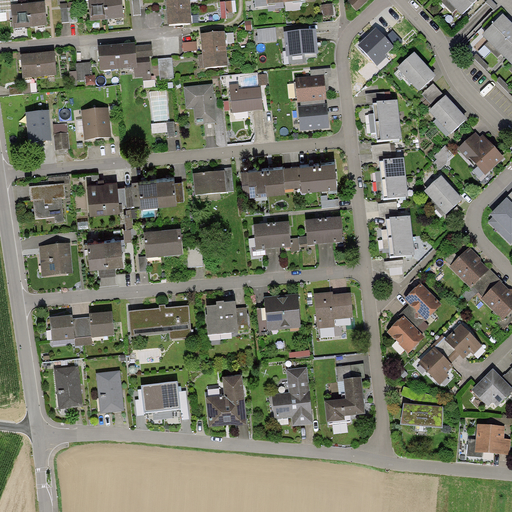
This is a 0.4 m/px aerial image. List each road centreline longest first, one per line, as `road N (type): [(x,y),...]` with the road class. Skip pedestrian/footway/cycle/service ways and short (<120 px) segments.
road 1 (residential): [(0,175),(348,135)]
road 2 (residential): [(18,303),(364,266)]
road 3 (residential): [(38,435),(100,433),(379,462)]
road 4 (residential): [(364,266),(379,462)]
road 5 (residential): [(0,48),(181,30)]
road 6 (residential): [(398,0),(437,40),(454,78),(511,138)]
road 7 (residential): [(389,0),(343,43),(348,135)]
road 8 (unclassified): [(18,303),(38,435)]
road 9 (residential): [(379,462),(511,473)]
road 10 (residential): [(348,135),(364,266)]
